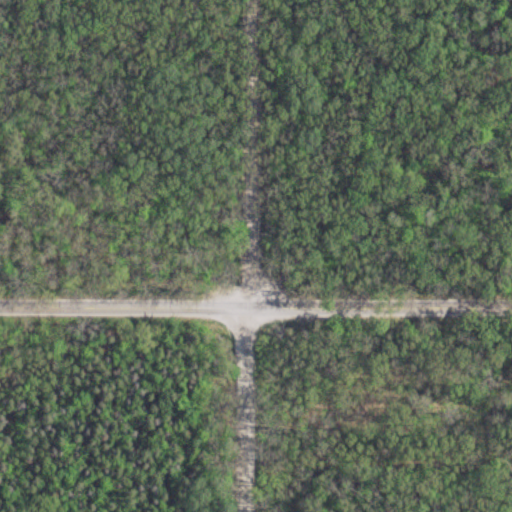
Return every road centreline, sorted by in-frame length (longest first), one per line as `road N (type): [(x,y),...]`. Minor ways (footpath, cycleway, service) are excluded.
road 1 (residential): [(237,511),(235,0)]
road 2 (tertiary): [(511,306),(0,305)]
